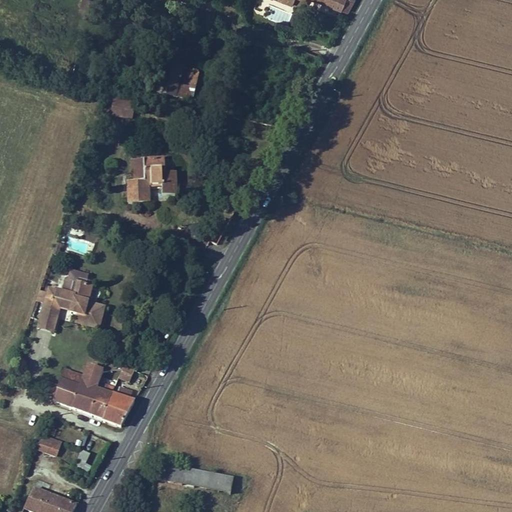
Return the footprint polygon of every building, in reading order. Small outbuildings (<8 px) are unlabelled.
[(102,0),(100,5),(108,8),(111,0),(102,0)] [(271,1),(270,0),(247,0),(247,1),(267,8),(271,1)] [(265,13),(267,8),(247,1),(245,7),(265,13)] [(288,13),(273,9),(271,18),(288,23),(293,6),(291,5),(288,13)] [(182,70),(164,65),(155,95),(191,105),(199,78),(197,75),(193,73),(188,93),(177,90),(182,70)] [(114,93),(110,114),(121,116),(125,96),(114,93)] [(135,98),(125,96),(121,116),(131,118),(135,98)] [(131,161),(131,181),(124,181),(124,204),(145,204),(145,188),(160,187),(161,196),(175,195),(174,174),(165,174),(164,159),(131,161)] [(61,238),(55,237),(52,247),(57,249),(61,238)] [(78,278),(72,275),(68,288),(74,290),(78,278)] [(45,297),(41,309),(55,314),(59,302),(60,299),(69,302),(68,305),(68,307),(78,310),(75,318),(97,324),(104,303),(87,298),(92,282),(78,278),(74,290),(68,288),(49,283),(48,287),(45,297)] [(48,287),(39,284),(35,294),(45,297),(48,287)] [(55,314),(41,309),(37,321),(51,326),(55,314)] [(126,362),(123,369),(132,373),(133,373),(138,363),(140,364),(143,357),(142,356),(130,351),(126,362)] [(108,362),(109,367),(120,364),(118,359),(108,362)] [(71,403),(87,410),(101,379),(105,368),(89,363),(84,374),(80,383),(71,403)] [(84,374),(65,367),(61,376),(80,383),(84,374)] [(50,380),(45,393),(58,398),(71,403),(80,383),(61,376),(59,383),(50,380)] [(101,379),(87,410),(103,417),(115,388),(116,386),(113,384),(101,379)] [(119,390),(115,388),(103,417),(121,424),(135,397),(132,395),(136,385),(123,380),(119,390)] [(36,434),(30,446),(67,460),(71,446),(36,434)] [(83,447),(77,463),(91,469),(93,464),(88,461),(92,450),(83,447)] [(167,465),(164,482),(230,494),(233,477),(167,465)] [(74,511),(78,506),(37,487),(28,506),(39,511),(74,511)]
